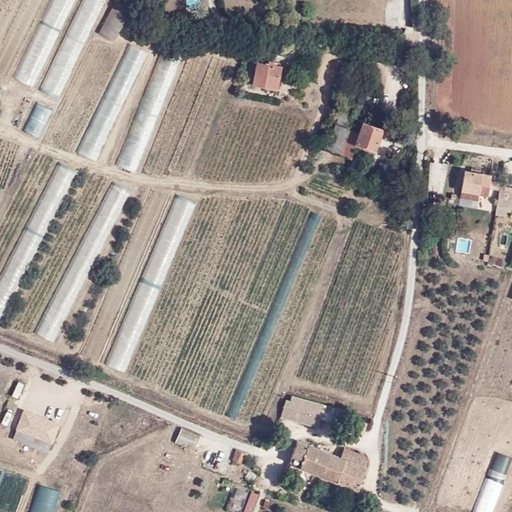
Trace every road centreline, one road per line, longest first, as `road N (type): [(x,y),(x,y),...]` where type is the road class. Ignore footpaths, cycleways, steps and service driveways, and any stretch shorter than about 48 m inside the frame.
road 1 (unclassified): [(375,443),(409,309),(425,137),(422,0)]
road 2 (unclassified): [(0,346),(269,454),(303,432),(375,443)]
